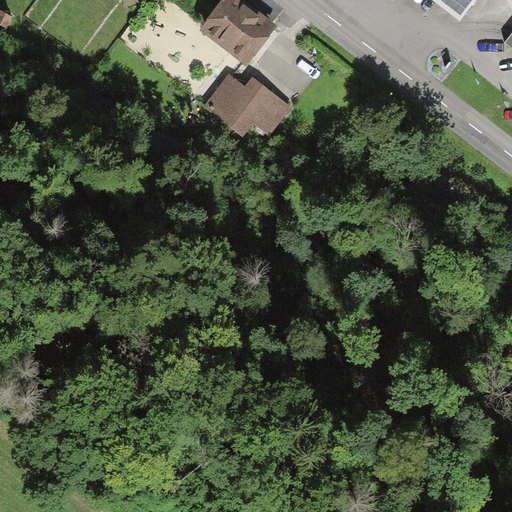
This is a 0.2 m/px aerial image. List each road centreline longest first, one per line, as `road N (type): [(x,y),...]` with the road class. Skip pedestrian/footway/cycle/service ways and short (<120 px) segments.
road 1 (secondary): [(311,0),(511,155)]
road 2 (track): [(97,511),(0,434)]
